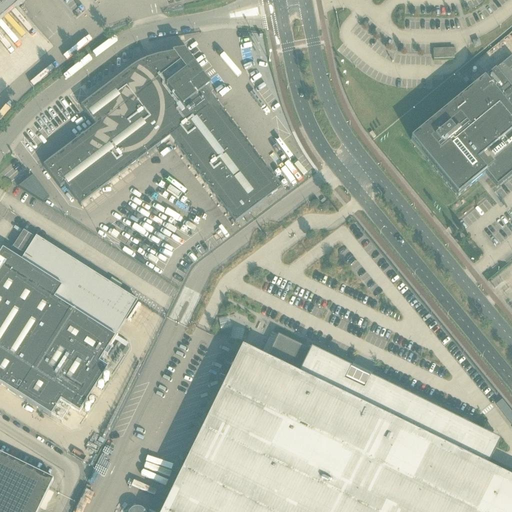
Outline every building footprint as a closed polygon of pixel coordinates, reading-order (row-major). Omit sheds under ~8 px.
[(0,0),(0,23),(26,0),(0,0)] [(455,48),(434,49),(435,60),(455,59),(455,48)] [(150,64),(147,61),(140,64),(134,67),(127,72),(80,108),(95,127),(43,167),(60,189),(64,185),(80,206),(169,138),(235,224),(281,189),(205,90),(210,86),(209,86),(205,89),(202,86),(203,85),(197,78),(197,79),(177,53),(158,57),(158,58),(150,64)] [(511,58),(411,141),(457,198),(485,175),(497,188),(511,175),(511,58)] [(18,187),(42,203),(49,198),(32,177),(18,187)] [(12,248),(22,254),(33,238),(23,232),(12,248)] [(130,256),(92,236),(90,240),(94,243),(91,249),(125,266),(130,256)] [(0,385),(50,417),(60,402),(70,408),(79,414),(107,369),(99,364),(109,347),(115,338),(108,334),(71,311),(54,300),(61,288),(19,261),(2,251),(0,253),(0,385)] [(511,511),(511,480),(499,474),(487,469),(494,454),(500,442),(369,379),(368,380),(365,379),(365,378),(365,377),(365,376),(364,375),(363,375),(362,375),(361,375),(360,375),(360,376),(350,371),(351,369),(311,350),(310,352),(302,348),(278,336),(274,343),(266,361),(260,358),(242,349),(166,504),(155,498),(148,511),(149,511),(511,511)] [(0,511),(37,511),(45,497),(49,499),(53,493),(48,491),(53,481),(0,455),(0,511)]
